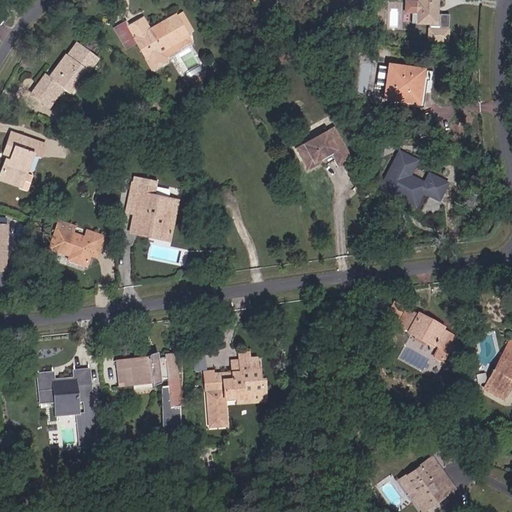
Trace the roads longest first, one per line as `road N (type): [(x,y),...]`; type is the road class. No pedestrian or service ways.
road 1 (residential): [(0,323),(511,253)]
road 2 (residential): [(508,0),(502,72),(511,152)]
